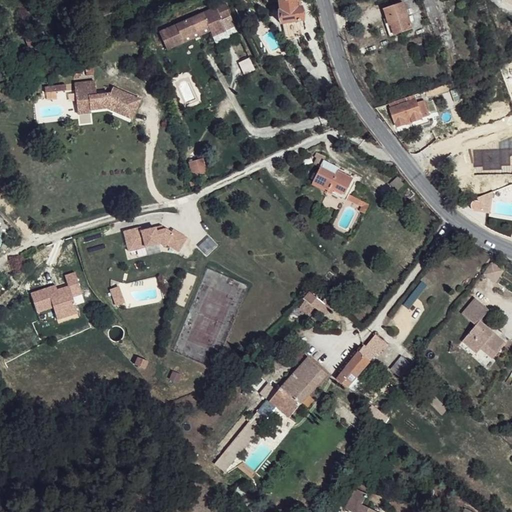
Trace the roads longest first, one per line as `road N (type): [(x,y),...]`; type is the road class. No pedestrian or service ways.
road 1 (residential): [(396,151),(382,155),(337,132),(185,200),(44,239),(0,261)]
road 2 (unknown): [(218,69),(257,131),(328,120),(361,103)]
road 3 (tertiary): [(322,0),(348,84),(396,151)]
road 4 (tertiary): [(396,151),(461,226),(511,250)]
